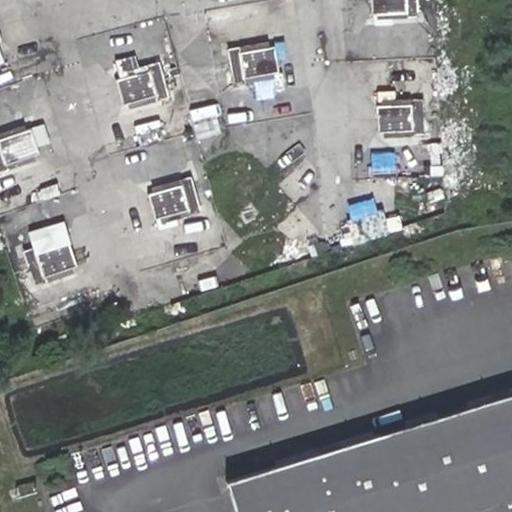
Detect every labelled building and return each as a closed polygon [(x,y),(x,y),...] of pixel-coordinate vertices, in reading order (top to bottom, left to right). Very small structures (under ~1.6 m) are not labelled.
[(405,17),(417,17),(416,0),(368,0),(370,14),(375,14),(404,12),(405,17)] [(157,27),(145,30),(152,53),(164,49),(157,27)] [(269,39),(240,45),(241,50),(270,44),(269,39)] [(383,58),(412,56),(411,43),(382,45),(383,58)] [(240,45),(227,47),(234,83),(247,81),(246,76),(275,71),(280,70),(275,44),(241,50),(240,45)] [(408,63),(409,89),(436,88),(434,61),(408,63)] [(157,100),(170,97),(160,62),(147,65),(149,69),(120,78),(115,79),(122,104),(127,103),(155,95),(157,100)] [(120,78),(149,69),(147,65),(118,73),(120,78)] [(275,71),(246,76),(247,81),(276,76),(275,71)] [(128,108),(157,100),(155,95),(127,103),(128,108)] [(412,135),(425,134),(423,97),(410,98),(411,103),(381,105),(376,105),(377,131),(383,131),(412,130),(412,135)] [(263,118),(292,114),(291,103),(261,106),(263,118)] [(24,123),(0,131),(0,136),(26,128),(24,123)] [(0,170),(8,168),(6,163),(34,153),(39,152),(30,126),(26,128),(0,136),(0,170)] [(34,153),(6,163),(8,168),(36,158),(34,153)] [(375,174),(375,155),(353,154),(353,173),(375,174)] [(278,183),(295,204),(321,182),(304,161),(278,183)] [(189,214),(202,210),(192,175),(180,178),(181,183),(153,191),(147,192),(155,218),(160,216),(188,209),(189,214)] [(153,191),(181,183),(180,178),(151,186),(153,191)] [(161,221),(189,214),(188,209),(160,216),(161,221)] [(62,237),(35,246),(36,251),(64,241),(62,237)] [(35,246),(22,251),(34,285),(47,281),(45,276),(73,266),(77,265),(69,240),(64,241),(36,251),(35,246)] [(73,266),(45,276),(47,281),(74,271),(73,266)] [(511,511),(511,393),(233,478),(242,511),(511,511)]
